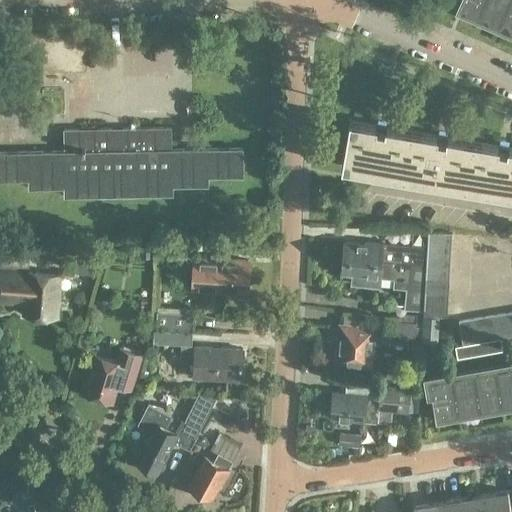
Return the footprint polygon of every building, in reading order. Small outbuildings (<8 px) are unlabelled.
[(511,0),(461,0),(456,12),(511,37),(511,0)] [(412,132),(350,122),(343,167),(404,178),(412,132)] [(207,177),(243,177),(242,149),(172,150),(171,129),(64,131),(65,153),(0,154),(0,181),(29,181),(29,190),(65,189),(65,198),(173,196),(172,187),(207,186),(207,177)] [(404,178),(465,189),(473,143),(412,132),(404,178)] [(511,149),(473,143),(465,189),(511,196),(511,149)] [(429,232),(428,244),(451,246),(452,234),(429,232)] [(366,244),(344,243),(343,258),(426,266),(427,256),(427,247),(366,243),(366,244)] [(450,258),(451,246),(428,244),(427,247),(427,256),(450,258)] [(30,248),(0,245),(0,268),(29,270),(30,248)] [(166,251),(171,251),(170,262),(187,263),(186,270),(193,270),(192,288),(218,290),(247,292),(249,262),(220,260),(220,261),(209,260),(196,260),(197,247),(166,246),(166,251)] [(427,256),(426,266),(426,268),(449,270),(450,258),(427,256)] [(426,268),(426,266),(343,258),(342,274),(351,275),(351,285),(379,287),(380,279),(394,280),(393,284),(425,287),(425,281),(426,268)] [(449,282),(449,270),(426,268),(425,281),(449,282)] [(25,316),(57,319),(60,277),(0,272),(0,301),(12,303),(12,300),(26,302),(25,316)] [(425,281),(425,287),(425,293),(448,294),(449,282),(425,281)] [(425,293),(424,305),(447,306),(448,294),(425,293)] [(446,318),(447,306),(424,305),(423,316),(446,318)] [(193,315),(157,313),(156,329),(169,329),(192,330),(193,315)] [(501,339),(510,338),(506,314),(495,316),(499,340),(501,339)] [(495,316),(483,318),(487,342),(499,340),(495,316)] [(423,343),(437,344),(438,319),(425,318),(423,343)] [(476,344),(487,342),(483,318),(472,320),(476,344)] [(374,340),(414,344),(416,323),(385,320),(385,322),(376,321),(375,329),(374,340)] [(463,346),(476,344),(472,320),(459,322),(463,346)] [(338,338),(336,350),(334,349),(333,359),(336,359),(335,363),(371,367),(374,340),(375,329),(339,325),(339,329),(336,329),(336,338),(338,338)] [(192,333),(154,331),(154,344),(181,345),(191,346),(192,333)] [(503,350),(501,339),(499,340),(487,342),(476,344),(463,346),(455,347),(457,359),(503,350)] [(191,346),(181,345),(181,360),(194,361),(194,379),(241,381),(243,350),(191,347),(191,346)] [(91,354),(87,370),(89,371),(83,393),(114,402),(120,379),(133,383),(131,388),(132,388),(141,355),(120,349),(117,362),(91,354)] [(386,381),(415,384),(417,369),(387,365),(386,381)] [(511,368),(430,383),(436,421),(511,408),(511,368)] [(334,394),(331,397),(330,404),(332,408),(331,419),(377,424),(379,410),(408,413),(407,421),(419,422),(422,391),(381,386),(380,397),(334,392),(334,394)] [(185,422),(200,430),(217,398),(198,395),(185,422)] [(176,433),(166,428),(172,415),(149,403),(138,424),(152,431),(136,461),(159,473),(175,444),(172,442),(176,433)] [(361,434),(340,431),(339,445),(360,447),(361,434)] [(218,454),(218,453),(213,462),(205,457),(189,487),(191,488),(192,491),(199,495),(202,494),(211,499),(219,485),(222,486),(230,471),(228,469),(232,461),(228,459),(237,443),(219,433),(213,443),(221,447),(218,454)] [(511,511),(508,491),(484,495),(486,511),(511,511)] [(486,511),(484,495),(460,499),(462,511),(486,511)] [(462,511),(460,499),(437,503),(438,511),(462,511)] [(413,507),(413,511),(438,511),(437,503),(413,507)]
